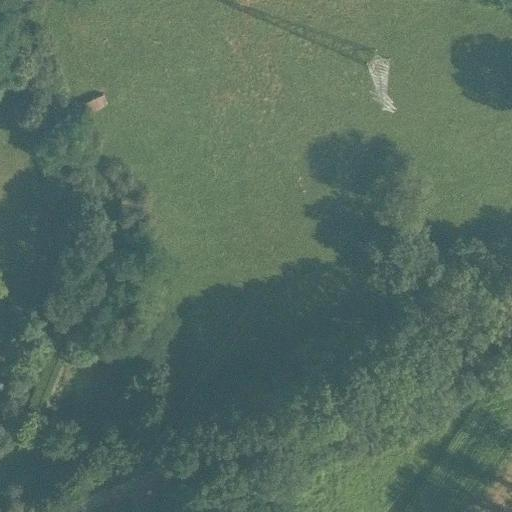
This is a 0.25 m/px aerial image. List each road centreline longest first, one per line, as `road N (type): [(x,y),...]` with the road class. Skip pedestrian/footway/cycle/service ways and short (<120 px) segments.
road 1 (unclassified): [(511,300),(158,462),(132,511)]
road 2 (track): [(38,511),(158,462)]
